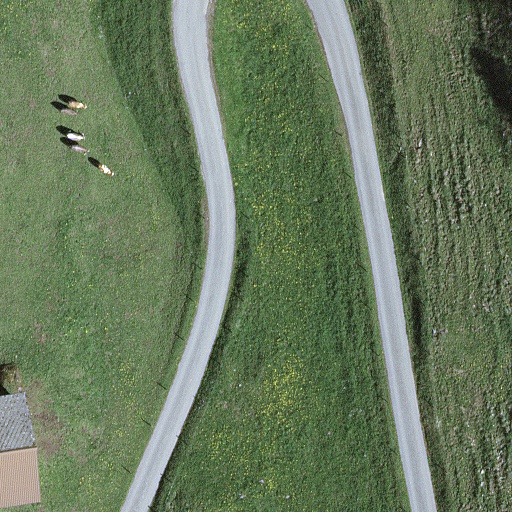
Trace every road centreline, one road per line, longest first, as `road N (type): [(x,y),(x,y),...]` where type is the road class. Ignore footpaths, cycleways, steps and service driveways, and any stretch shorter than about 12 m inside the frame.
road 1 (unclassified): [(129,511),(203,340),(219,276),(218,182),(184,0)]
road 2 (unclassified): [(329,0),(345,41),(426,511)]
